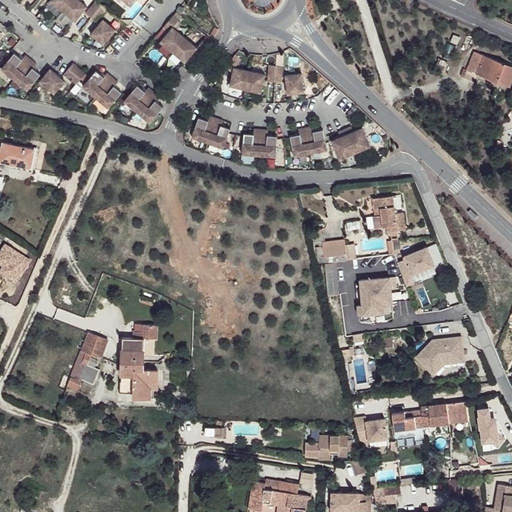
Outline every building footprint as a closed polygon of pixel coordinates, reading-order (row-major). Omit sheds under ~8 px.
[(86,6),(79,0),(49,0),(74,20),(86,6)] [(102,4),(96,0),(94,0),(85,11),(96,20),(107,8),(102,4)] [(179,19),(173,15),(163,27),(168,31),(159,41),(184,62),(192,52),(197,56),(208,43),(203,39),(196,47),(172,27),(179,19)] [(102,18),(90,33),(103,43),(115,29),(102,18)] [(21,58),(14,52),(1,69),(27,90),(40,73),(33,67),(36,63),(25,54),(21,58)] [(511,81),(511,66),(476,52),(468,70),(510,87),(511,81)] [(228,86),(259,93),(264,74),(232,67),(239,59),(233,54),(222,66),(231,74),(228,86)] [(85,73),(73,62),(68,68),(80,79),(85,73)] [(281,65),(267,64),(266,81),(280,82),(281,65)] [(40,81),(44,84),(54,70),(51,68),(40,81)] [(96,69),(82,85),(109,107),(122,92),(114,85),(118,81),(108,71),(103,76),(96,69)] [(54,70),(44,84),(54,93),(65,80),(54,70)] [(300,72),(284,75),(287,94),(303,92),(300,72)] [(136,84),(123,100),(149,122),(162,106),(155,99),(159,95),(148,85),(144,90),(136,84)] [(197,116),(190,136),(222,147),(228,130),(229,127),(220,124),(222,118),(208,113),(206,119),(197,116)] [(289,136),(292,156),(325,149),(322,129),(312,130),(310,123),(296,126),(297,134),(289,136)] [(337,136),(328,139),(337,159),(368,145),(359,126),(350,130),(348,124),(335,130),(337,136)] [(242,134),(241,154),(274,156),(276,135),(266,134),(266,127),(252,126),(251,133),(242,133),(242,134)] [(2,148),(0,156),(0,162),(32,169),(35,149),(3,142),(2,148)] [(375,228),(388,226),(387,226),(397,225),(398,230),(406,229),(403,212),(396,213),(393,196),(374,199),(375,209),(381,209),(381,215),(374,216),(375,228)] [(325,263),(342,261),(340,244),(324,246),(325,263)] [(30,261),(5,245),(0,253),(0,264),(4,266),(10,270),(6,276),(16,282),(30,261)] [(439,273),(428,246),(397,258),(408,287),(439,273)] [(0,272),(6,276),(10,270),(4,266),(0,272)] [(329,296),(340,294),(337,270),(326,271),(329,296)] [(383,302),(392,302),(391,287),(391,278),(361,280),(363,304),(358,305),(360,314),(383,312),(383,302)] [(394,317),(392,302),(383,302),(383,312),(360,314),(359,314),(361,320),(367,322),(385,320),(394,317)] [(135,332),(135,338),(144,339),(157,339),(157,325),(143,325),(142,332),(135,332)] [(89,333),(83,349),(104,358),(110,340),(89,333)] [(417,354),(430,370),(442,359),(464,357),(462,336),(434,339),(417,354)] [(144,339),(135,338),(124,338),(122,365),(122,381),(121,381),(121,393),(134,393),(134,397),(154,398),(154,387),(158,387),(158,371),(143,370),(144,361),(144,339)] [(104,358),(83,349),(83,350),(81,350),(71,376),(72,377),(69,386),(79,390),(83,380),(94,384),(99,369),(96,368),(100,357),(104,358)] [(430,370),(433,373),(444,363),(464,361),(464,357),(442,359),(430,370)] [(422,410),(422,416),(423,427),(450,424),(449,418),(469,416),(467,401),(421,406),(422,410)] [(490,408),(479,409),(480,417),(479,417),(480,429),(481,429),(483,443),(491,442),(498,447),(505,438),(498,433),(497,422),(495,418),(491,418),(490,408)] [(423,427),(422,416),(405,417),(405,411),(392,413),(396,438),(417,435),(417,439),(424,439),(423,427)] [(355,418),(361,442),(388,437),(385,418),(366,421),(366,416),(355,418)] [(470,422),(469,416),(449,418),(450,424),(470,422)] [(312,427),(311,440),(318,441),(320,428),(312,427)] [(340,450),(340,454),(340,456),(348,457),(350,436),(322,435),(321,442),(313,442),(313,456),(321,456),(321,458),(332,459),(332,454),(333,449),(340,450)] [(464,495),(462,479),(445,480),(448,497),(464,495)] [(306,511),(308,503),(309,495),(298,493),(300,484),(281,481),(279,490),(265,488),(266,483),(254,480),(250,508),(262,510),(263,502),(279,505),(286,506),(286,510),(292,511),(291,511),(306,511)] [(511,511),(511,485),(499,483),(495,507),(504,509),(503,511),(511,511)] [(401,493),(401,485),(385,486),(385,495),(380,495),(381,505),(397,503),(396,494),(401,493)] [(332,493),(332,511),(358,511),(357,511),(366,511),(367,501),(359,500),(359,493),(332,493)]
